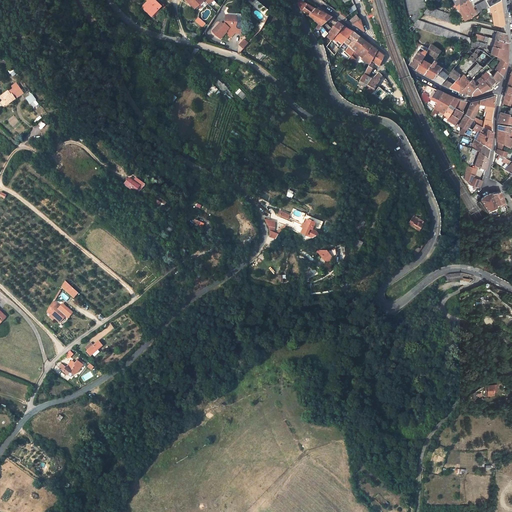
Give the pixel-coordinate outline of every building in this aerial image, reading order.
[(146,0),(147,1),(142,6),(151,15),(160,6),(156,2),(156,0),(155,0),(146,0)] [(204,0),(185,0),(189,4),(191,3),(196,9),(205,1),(204,0)] [(314,8),(296,0),(295,0),(295,1),(302,12),(308,17),(314,8)] [(466,0),(452,0),(464,20),(475,14),(466,0)] [(476,13),(490,6),(500,1),(500,0),(484,0),(475,5),(477,9),(475,10),(476,13)] [(504,25),(500,1),(490,6),(494,26),(501,27),(504,25)] [(353,5),(346,9),(349,13),(356,9),(353,5)] [(451,15),(428,7),(423,13),(448,22),(451,15)] [(326,15),(318,11),(314,8),(308,17),(315,22),(318,25),(319,22),(326,15)] [(340,14),(340,15),(345,18),(349,15),(344,12),(343,13),(342,12),(341,12),(338,9),(335,11),(340,14)] [(235,33),(241,33),(243,16),(227,15),(223,24),(221,22),(212,31),(220,39),(226,33),(231,37),(235,33)] [(326,15),(319,22),(322,25),(321,26),(327,33),(330,28),(325,23),(331,17),(326,15)] [(354,25),(359,19),(355,15),(349,21),(354,25)] [(198,18),(196,21),(203,27),(206,23),(198,18)] [(354,25),(361,30),(364,33),(359,19),(354,25)] [(417,20),(413,26),(417,28),(470,47),(471,39),(417,20)] [(331,40),(332,39),(335,35),(342,26),(338,24),(337,22),(330,31),(331,33),(327,37),(331,40)] [(352,32),(347,29),(342,26),(335,35),(340,38),(338,40),(342,44),(352,32)] [(495,35),(494,39),(507,42),(506,37),(506,33),(480,28),(479,32),(491,35),(491,34),(495,35)] [(350,56),(351,54),(353,50),(352,48),(356,42),(359,37),(355,35),(352,32),(342,44),(340,48),(341,49),(345,44),(347,46),(345,52),(350,56)] [(193,33),(191,40),(198,42),(201,36),(193,33)] [(361,46),(364,41),(360,38),(359,37),(356,42),(361,46)] [(244,39),(240,45),(243,48),(248,43),(244,39)] [(507,46),(507,42),(494,39),(493,42),(492,46),(507,50),(507,46)] [(377,51),(371,46),(364,41),(361,46),(356,42),(352,48),(353,50),(351,54),(355,59),(358,55),(369,64),(374,55),(377,51)] [(426,52),(434,58),(436,59),(441,52),(431,45),(426,52)] [(507,50),(492,46),(490,52),(489,54),(494,55),(501,58),(506,62),(506,60),(506,55),(507,51),(507,50)] [(474,62),(484,52),(476,49),(468,59),(473,64),(474,62)] [(374,55),(381,61),(383,55),(378,52),(377,51),(374,55)] [(417,51),(409,65),(412,67),(416,69),(421,60),(426,52),(424,51),(422,54),(420,53),(417,51)] [(488,55),(484,52),(474,62),(477,64),(481,68),(486,64),(491,58),(488,55)] [(373,63),(378,66),(379,66),(381,61),(374,55),(369,64),(368,66),(371,68),(373,63)] [(506,62),(501,58),(497,63),(505,70),(506,67),(507,63),(506,62)] [(421,60),(416,69),(415,70),(421,73),(424,75),(431,65),(430,65),(421,60)] [(434,66),(435,64),(436,63),(434,61),(431,65),(424,75),(429,77),(433,79),(440,70),(441,68),(440,67),(438,69),(434,66)] [(495,70),(501,76),(503,73),(505,70),(497,63),(494,68),(495,70)] [(470,80),(481,68),(477,64),(467,74),(468,74),(466,76),(470,80)] [(491,69),(486,64),(481,68),(485,72),(487,74),(491,69)] [(366,85),(371,78),(367,76),(372,68),(371,68),(368,66),(362,77),(359,81),(360,81),(366,85)] [(441,68),(440,70),(447,76),(450,74),(441,68)] [(447,76),(440,70),(433,79),(436,81),(441,84),(447,76)] [(453,70),(450,74),(447,76),(441,84),(449,88),(461,75),(453,70)] [(500,79),(501,76),(495,70),(492,76),(498,82),(500,79)] [(371,93),(381,76),(378,72),(372,78),(371,78),(366,85),(364,89),(371,93)] [(479,78),(489,87),(491,85),(495,82),(487,74),(485,72),(479,78)] [(461,80),(464,76),(462,75),(461,75),(449,88),(453,90),(458,93),(466,84),(461,80)] [(485,90),(489,87),(479,78),(476,80),(478,82),(475,85),(477,87),(481,92),(485,90)] [(475,85),(470,80),(469,81),(466,84),(458,93),(464,94),(471,96),(471,93),(474,89),(477,87),(475,85)] [(8,90),(6,92),(12,101),(23,93),(16,83),(11,86),(12,88),(8,91),(8,90)] [(481,92),(477,87),(474,89),(471,93),(471,96),(476,94),(481,92)] [(242,99),(246,95),(238,88),(234,92),(242,99)] [(438,100),(443,93),(440,92),(437,90),(432,97),(438,100)] [(12,101),(6,92),(0,96),(3,101),(1,102),(3,106),(5,104),(6,105),(11,102),(10,102),(12,101)] [(420,98),(426,103),(429,99),(426,97),(427,95),(423,92),(420,98)] [(449,96),(443,93),(438,100),(433,108),(437,110),(443,114),(453,98),(449,96)] [(479,100),(476,109),(479,109),(487,111),(482,127),(484,128),(486,129),(490,130),(491,124),(491,122),(493,103),(494,96),(485,99),(479,100)] [(453,98),(443,114),(446,116),(448,117),(454,109),(460,112),(464,101),(461,101),(460,101),(458,100),(455,99),(453,98)] [(470,103),(465,115),(472,119),(475,113),(476,109),(479,100),(474,102),(470,103)] [(497,123),(511,124),(511,108),(510,108),(508,116),(499,114),(497,120),(497,123)] [(459,113),(460,112),(454,109),(448,117),(447,119),(453,123),(456,118),(458,120),(460,117),(462,114),(459,113)] [(461,121),(469,126),(472,119),(465,115),(464,116),(461,121)] [(468,127),(469,126),(461,121),(459,125),(466,130),(468,127)] [(484,128),(482,127),(475,124),(472,129),(479,133),(479,132),(481,134),(484,128)] [(490,130),(486,129),(485,134),(483,134),(483,135),(486,137),(485,141),(490,142),(492,135),(492,131),(490,130)] [(497,130),(497,134),(497,142),(502,145),(503,145),(510,149),(511,143),(511,138),(508,137),(510,133),(497,130)] [(479,133),(476,141),(489,150),(490,150),(490,146),(490,142),(485,141),(486,137),(483,135),(481,134),(479,132),(479,133)] [(489,150),(476,141),(473,140),(470,147),(472,148),(475,150),(478,152),(482,155),(487,158),(487,156),(488,153),(489,150)] [(504,158),(505,158),(506,152),(501,151),(503,145),(502,145),(497,142),(499,145),(500,146),(499,149),(497,150),(496,153),(504,158)] [(487,158),(482,155),(479,167),(485,170),(486,163),(488,157),(487,156),(487,158)] [(511,161),(505,158),(504,158),(503,162),(509,166),(505,170),(501,167),(491,171),(491,173),(489,179),(497,182),(502,185),(503,184),(505,182),(511,175),(511,161)] [(366,173),(368,177),(372,173),(368,168),(370,167),(368,164),(363,170),(366,173)] [(463,164),(464,171),(470,172),(470,174),(474,176),(476,169),(463,164)] [(137,194),(138,192),(145,184),(136,178),(133,181),(129,177),(124,184),(137,194)] [(468,182),(475,186),(478,180),(473,178),(469,177),(468,182)] [(285,197),(291,199),(294,192),(287,190),(285,197)] [(500,191),(491,194),(496,207),(500,205),(504,203),(505,203),(503,200),(500,192),(500,191)] [(489,212),(492,211),(491,209),(496,207),(491,194),(485,196),(481,200),(484,206),(489,212)] [(280,211),(278,215),(288,219),(290,215),(280,211)] [(409,224),(412,226),(419,230),(422,225),(424,222),(417,217),(416,218),(414,217),(409,224)] [(361,218),(355,224),(359,227),(361,224),(362,225),(365,222),(361,218)] [(274,239),(276,234),(273,232),(275,229),(275,221),(265,219),(269,227),(269,232),(269,236),(274,239)] [(312,237),(317,234),(316,232),(312,229),(315,223),(307,220),(301,232),(312,237)] [(280,233),(284,225),(278,223),(275,231),(280,233)] [(348,244),(358,250),(362,242),(352,236),(348,244)] [(325,250),(317,250),(316,252),(324,264),(332,259),(325,250)] [(446,281),(462,279),(461,272),(445,274),(446,281)] [(145,281),(148,284),(157,277),(153,274),(145,281)] [(67,286),(64,289),(72,297),(75,293),(67,286)] [(62,306),(56,301),(54,304),(55,305),(48,311),(50,313),(49,315),(52,318),(54,316),(60,322),(67,315),(60,308),(62,306)] [(99,340),(114,328),(110,324),(95,336),(99,340)] [(86,350),(90,354),(101,345),(98,341),(93,345),(91,342),(86,346),(88,349),(86,350)] [(74,364),(71,362),(66,368),(62,365),(60,369),(67,374),(69,371),(73,374),(77,373),(83,365),(77,360),(74,364)]
